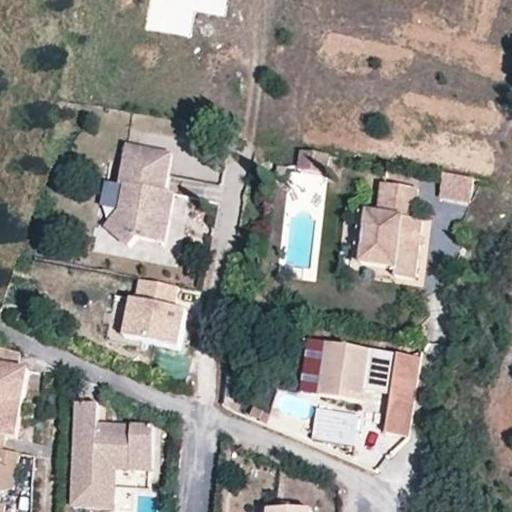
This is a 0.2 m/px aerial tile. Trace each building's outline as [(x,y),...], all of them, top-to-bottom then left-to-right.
[(151,0),(146,29),(190,36),(194,12),(224,17),(227,0),(151,0)] [(217,132),(192,127),(189,141),(214,146),(217,132)] [(172,156),(128,149),(122,189),(126,190),(122,215),(106,230),(128,251),(136,242),(164,247),(173,180),(169,180),(172,156)] [(326,158),(298,153),(296,172),(323,176),(326,158)] [(473,182),(442,177),(439,199),(469,204),(473,182)] [(375,217),(365,215),(358,268),(393,272),(393,280),(412,283),(416,247),(417,239),(419,223),(411,222),(416,190),(380,185),(375,217)] [(126,190),(122,189),(107,187),(103,212),(122,215),(126,190)] [(350,267),(358,268),(365,215),(357,214),(350,267)] [(511,316),(511,261),(501,314),(511,316)] [(134,283),(129,304),(167,313),(172,292),(134,283)] [(172,353),(180,316),(167,313),(129,304),(126,303),(118,341),(172,353)] [(362,407),(363,394),(369,357),(328,351),(321,401),(362,407)] [(0,368),(17,371),(19,355),(0,352),(0,368)] [(421,363),(369,357),(363,394),(393,398),(387,437),(409,440),(421,363)] [(28,372),(17,371),(0,368),(0,403),(23,407),(28,372)] [(511,389),(488,379),(498,470),(511,484),(511,389)] [(23,407),(0,403),(0,454),(3,455),(6,437),(18,439),(23,407)] [(100,406),(78,406),(72,509),(114,511),(115,472),(115,464),(129,465),(129,472),(152,473),(154,426),(112,424),(107,434),(98,434),(98,424),(100,406)] [(354,451),(361,418),(318,409),(312,442),(354,451)] [(112,424),(98,424),(98,434),(107,434),(112,424)] [(3,455),(0,454),(0,511),(6,511),(7,509),(0,507),(0,496),(3,497),(15,492),(21,458),(3,455)]
